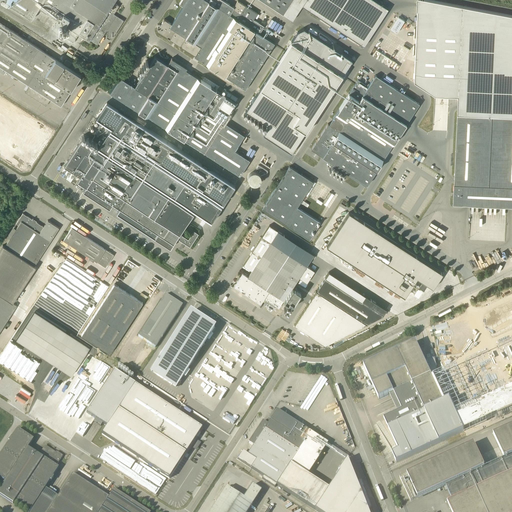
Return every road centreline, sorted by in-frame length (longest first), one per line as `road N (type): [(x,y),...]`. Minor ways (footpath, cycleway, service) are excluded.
road 1 (unclassified): [(289,355),(27,184)]
road 2 (unknown): [(42,162),(180,261),(236,198)]
road 3 (unclassified): [(27,184),(149,0)]
road 4 (unclassified): [(333,360),(511,270)]
road 5 (unclassified): [(188,511),(289,355)]
road 6 (unclassified): [(167,511),(20,414)]
road 7 (unclassified): [(393,511),(333,360)]
road 8 (unknown): [(171,278),(117,353),(129,367),(143,361)]
